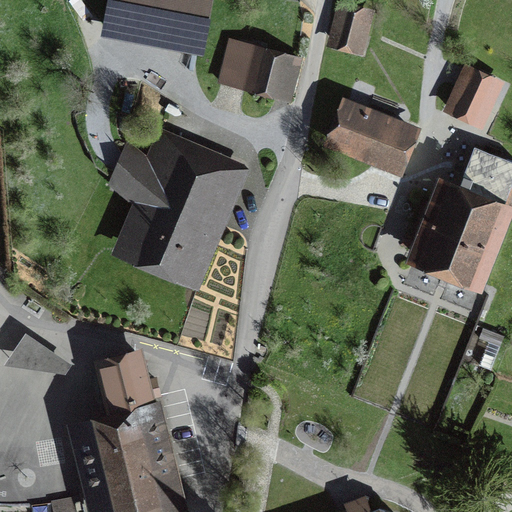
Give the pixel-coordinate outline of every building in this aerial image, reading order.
[(113,0),(109,28),(199,46),(207,0),(113,0)] [(359,47),(368,15),(342,8),(333,41),(359,47)] [(231,40),(220,82),(244,85),(290,98),(298,67),(264,58),(267,48),(231,40)] [(451,110),(477,122),(494,83),(469,72),(451,110)] [(331,142),(398,168),(413,130),(346,103),(331,142)] [(128,246),(191,273),(233,172),(170,146),(162,166),(126,150),(113,179),(149,195),(128,246)] [(435,206),(426,202),(413,235),(409,233),(403,243),(418,250),(415,256),(478,281),(506,211),(511,212),(511,162),(476,147),(457,192),(443,186),(435,206)] [(504,335),(483,327),(479,338),(500,346),(504,335)] [(148,380),(144,381),(137,354),(101,363),(115,421),(80,430),(101,511),(133,511),(175,502),(172,486),(181,484),(179,473),(169,476),(148,397),(153,396),(148,380)] [(389,511),(379,508),(371,511),(367,502),(369,497),(366,496),(364,500),(350,505),(346,502),(344,505),(348,511),(389,511)]
